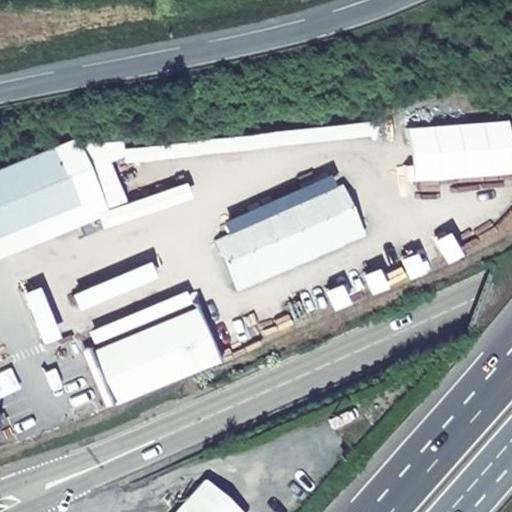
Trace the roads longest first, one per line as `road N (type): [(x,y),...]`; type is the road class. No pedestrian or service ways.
road 1 (tertiary): [(511,287),(29,494)]
road 2 (motorway): [(393,0),(274,37),(0,92)]
road 3 (trunk): [(511,358),(379,511)]
